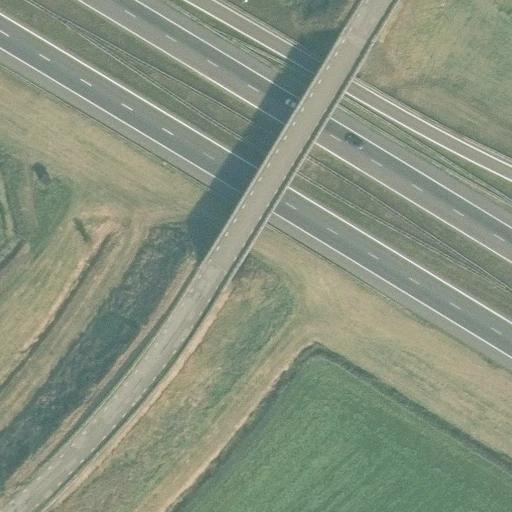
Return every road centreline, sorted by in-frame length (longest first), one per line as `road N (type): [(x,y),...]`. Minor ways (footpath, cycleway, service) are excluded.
road 1 (tertiary): [(17,511),(105,424),(170,341),(379,0)]
road 2 (motorway): [(0,33),(511,343)]
road 3 (motorway): [(511,248),(102,0)]
road 4 (motorway): [(511,176),(193,0)]
